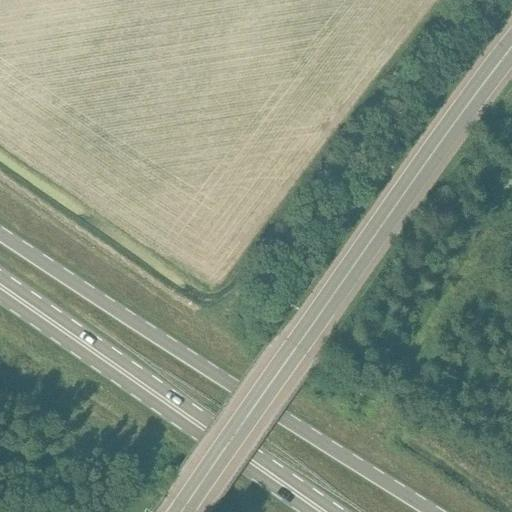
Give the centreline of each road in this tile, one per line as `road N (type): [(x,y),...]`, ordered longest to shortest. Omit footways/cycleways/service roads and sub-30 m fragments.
road 1 (tertiary): [(182,511),(511,48)]
road 2 (primary): [(432,511),(0,231)]
road 3 (primary): [(321,511),(0,286)]
